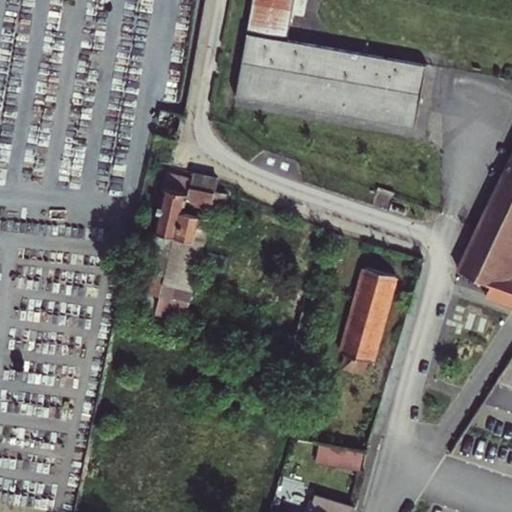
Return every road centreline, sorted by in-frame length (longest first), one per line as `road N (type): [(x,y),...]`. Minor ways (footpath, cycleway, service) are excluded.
road 1 (residential): [(458,212),(389,450)]
road 2 (residential): [(389,450),(422,461),(511,326)]
